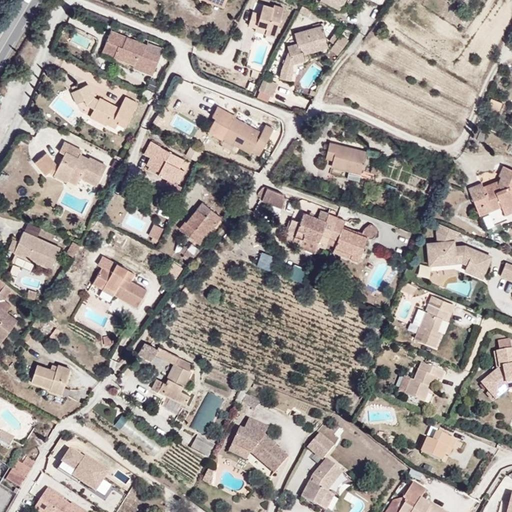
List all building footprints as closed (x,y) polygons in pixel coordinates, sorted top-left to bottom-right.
[(217,2),(213,0),(192,0),(215,9),(217,2)] [(340,4),(332,0),(314,0),(314,1),(335,12),(340,4)] [(271,39),(279,9),(266,5),(265,8),(256,5),(255,14),(248,13),(244,29),(250,30),(250,34),(271,39)] [(326,48),(319,24),(288,32),(291,43),(282,45),(288,66),(302,62),(300,55),(326,48)] [(337,54),(348,40),(337,32),(327,46),(337,54)] [(160,59),(144,53),(145,49),(109,34),(103,48),(117,54),(114,61),(131,68),(130,71),(152,80),(160,59)] [(114,61),(117,54),(103,48),(100,55),(114,61)] [(291,84),(294,74),(276,68),(273,79),(291,84)] [(255,81),(257,73),(249,71),(247,79),(255,81)] [(106,111),(108,106),(88,97),(85,85),(66,93),(72,110),(74,112),(77,108),(86,113),(94,117),(91,123),(103,129),(105,127),(110,129),(112,125),(122,129),(133,105),(116,98),(109,112),(106,111)] [(265,98),(269,90),(259,86),(255,94),(265,98)] [(148,102),(152,92),(141,87),(136,96),(148,102)] [(492,111),(495,102),(487,98),(483,108),(492,111)] [(256,135),(233,123),(233,121),(230,119),(231,115),(212,105),(206,115),(214,119),(211,124),(207,122),(201,133),(217,142),(219,138),(234,147),(233,150),(246,156),(247,154),(256,158),(272,131),(262,126),(256,135)] [(91,123),(94,117),(86,113),(83,120),(91,123)] [(211,124),(214,119),(206,115),(203,120),(207,122),(211,124)] [(317,133),(324,135),(327,124),(320,122),(317,133)] [(486,123),(484,129),(493,133),(496,127),(486,123)] [(472,131),(469,138),(476,141),(479,134),(472,131)] [(358,175),(365,153),(328,140),(323,157),(329,159),(328,164),(346,171),(358,175)] [(173,171),(180,157),(147,142),(140,155),(147,158),(143,167),(154,173),(152,175),(168,183),(174,172),(173,171)] [(104,169),(87,160),(85,164),(78,160),(80,156),(59,145),(54,156),(59,159),(68,163),(66,168),(57,164),(54,169),(49,179),(49,180),(63,187),(64,185),(70,174),(79,179),(78,181),(93,190),(104,169)] [(196,161),(199,152),(188,148),(185,157),(196,161)] [(52,168),(42,156),(35,161),(41,169),(36,172),(41,179),(44,176),(52,168)] [(66,168),(68,163),(59,159),(57,164),(66,168)] [(41,169),(35,161),(30,164),(36,172),(41,169)] [(54,169),(52,168),(44,176),(49,179),(54,169)] [(500,211),(511,206),(511,173),(499,169),(495,179),(498,181),(496,184),(480,191),(483,199),(469,205),(480,232),(504,221),(503,218),(500,211)] [(355,183),(358,175),(346,171),(343,179),(355,183)] [(176,186),(182,175),(174,172),(168,183),(176,186)] [(73,190),(78,181),(79,179),(70,174),(64,185),(73,190)] [(433,198),(439,183),(431,180),(424,195),(433,198)] [(483,199),(480,191),(477,184),(463,189),(469,205),(483,199)] [(285,197),(282,196),(282,193),(265,187),(262,187),(258,193),(258,195),(261,198),(260,199),(280,208),(285,197)] [(193,238),(210,217),(193,204),(179,220),(177,219),(168,229),(185,243),(192,236),(193,238)] [(503,218),(511,214),(511,206),(500,211),(503,218)] [(321,221),(324,213),(316,210),(313,217),(321,221)] [(325,240),(334,217),(324,213),(321,221),(299,212),(295,220),(286,216),(281,229),(290,233),(289,236),(298,239),(300,234),(315,240),(317,236),(325,240)] [(353,262),(362,237),(342,229),(345,221),(334,217),(325,240),(333,243),(331,247),(346,253),(344,259),(353,262)] [(453,229),(433,220),(429,228),(430,237),(419,239),(422,262),(453,258),(461,261),(458,267),(476,276),(486,252),(459,241),(449,242),(453,229)] [(356,235),(362,237),(365,238),(367,237),(370,235),(372,230),(369,225),(367,224),(365,224),(359,228),(356,235)] [(152,226),(147,237),(155,241),(160,230),(152,226)] [(59,252),(23,230),(17,239),(10,249),(46,271),(59,252)] [(313,246),(315,240),(300,234),(298,239),(313,246)] [(10,249),(17,239),(11,236),(4,246),(10,249)] [(66,255),(74,258),(79,245),(70,242),(66,255)] [(136,242),(128,252),(141,261),(148,250),(136,242)] [(179,253),(186,258),(193,250),(187,244),(179,253)] [(344,259),(346,253),(331,247),(329,252),(344,259)] [(14,256),(11,263),(29,271),(32,265),(14,256)] [(511,265),(503,261),(497,275),(511,282),(511,265)] [(144,290),(128,280),(120,277),(124,269),(113,262),(109,270),(100,265),(92,280),(115,291),(113,296),(134,308),(144,290)] [(12,265),(8,273),(15,277),(19,268),(12,265)] [(287,278),(302,284),(307,271),(292,265),(287,278)] [(457,266),(418,268),(419,285),(458,283),(457,266)] [(128,280),(132,273),(124,269),(120,277),(128,280)] [(410,283),(398,278),(395,286),(407,291),(410,283)] [(115,291),(92,280),(88,289),(110,301),(113,296),(115,291)] [(31,303),(35,295),(27,290),(23,298),(31,303)] [(425,296),(423,302),(447,312),(449,306),(425,296)] [(431,348),(440,328),(436,326),(438,321),(441,323),(447,312),(423,302),(419,312),(413,326),(411,331),(415,333),(412,340),(431,348)] [(408,324),(413,326),(419,312),(414,310),(408,324)] [(463,312),(464,321),(474,319),(472,311),(463,312)] [(0,332),(9,320),(0,313),(0,332)] [(27,348),(35,338),(21,327),(13,337),(27,348)] [(498,351),(510,349),(509,339),(497,341),(498,351)] [(150,353),(152,350),(140,342),(133,352),(146,359),(150,353)] [(176,354),(155,344),(152,350),(150,353),(172,363),(176,354)] [(498,351),(494,351),(497,370),(481,383),(495,401),(508,390),(507,381),(511,379),(511,348),(510,349),(498,351)] [(172,363),(187,370),(191,361),(176,354),(172,363)] [(431,390),(435,382),(438,383),(442,373),(416,362),(409,380),(406,379),(400,394),(421,403),(422,398),(426,388),(431,390)] [(179,386),(187,370),(172,363),(164,382),(160,381),(156,390),(184,402),(190,390),(179,386)] [(46,373),(48,367),(41,364),(39,370),(46,373)] [(50,397),(61,369),(49,365),(48,367),(46,373),(39,370),(25,365),(20,380),(39,388),(37,392),(50,397)] [(400,394),(406,379),(400,377),(393,392),(400,394)] [(427,400),(431,390),(426,388),(422,398),(427,400)] [(250,407),(255,398),(242,391),(237,400),(250,407)] [(223,400),(208,392),(191,427),(206,434),(223,400)] [(40,405),(41,396),(32,395),(31,404),(40,405)] [(236,414),(242,403),(237,400),(230,412),(236,414)] [(266,447),(256,437),(259,432),(263,426),(243,416),(238,427),(235,425),(227,441),(245,450),(269,470),(283,455),(269,443),(266,447)] [(0,430),(0,441),(10,446),(14,436),(0,430)] [(328,442),(313,430),(301,445),(316,456),(328,442)] [(453,448),(457,439),(437,430),(433,439),(428,437),(421,450),(442,460),(445,453),(449,446),(453,448)] [(213,441),(194,431),(191,437),(210,447),(213,441)] [(270,442),(259,432),(256,437),(266,447),(269,443),(270,442)] [(240,458),(245,450),(227,441),(222,449),(240,458)] [(70,449),(57,469),(78,482),(79,481),(96,492),(109,471),(92,460),(91,463),(84,458),(70,449)] [(20,459),(29,463),(33,456),(24,451),(20,459)] [(18,482),(29,463),(20,459),(14,455),(3,474),(18,482)] [(296,496),(312,505),(321,489),(322,487),(336,470),(320,458),(308,473),(296,496)] [(205,471),(202,484),(210,485),(212,473),(205,471)] [(411,482),(423,489),(427,483),(414,476),(411,482)] [(429,511),(420,506),(423,500),(420,498),(425,490),(411,482),(398,505),(392,501),(386,511),(444,511),(438,508),(435,511),(429,511)] [(81,511),(68,503),(67,506),(59,500),(61,498),(45,488),(31,510),(34,511),(81,511)] [(321,489),(312,505),(319,508),(327,493),(321,489)] [(435,511),(438,508),(423,500),(420,506),(429,511),(435,511)] [(501,503),(498,511),(505,511),(507,504),(501,503)]
